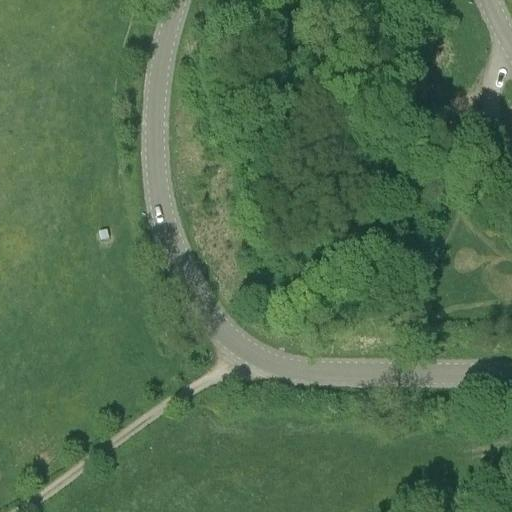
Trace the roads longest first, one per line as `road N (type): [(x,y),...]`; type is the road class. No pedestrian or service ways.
road 1 (tertiary): [(511,374),(302,370),(250,355),(230,339),(183,271),(158,197),(154,106),(176,0)]
road 2 (track): [(250,355),(19,511)]
road 3 (track): [(493,122),(483,216),(494,289)]
